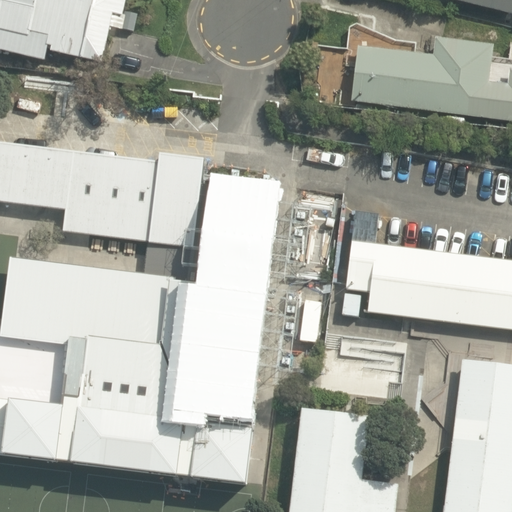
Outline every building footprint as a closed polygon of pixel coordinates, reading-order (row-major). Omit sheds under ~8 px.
[(0,0),(0,50),(44,60),(46,51),(103,64),(114,13),(125,15),(128,0),(0,0)] [(511,0),(437,0),(437,4),(511,19),(511,0)] [(358,45),(351,101),(487,118),(497,44),(434,36),(432,54),(358,45)] [(0,220),(76,230),(74,250),(140,258),(151,158),(0,141),(0,220)] [(209,170),(161,165),(155,217),(203,222),(209,170)] [(278,205),(223,199),(203,379),(258,385),(278,205)] [(511,278),(354,261),(347,329),(511,347),(511,278)] [(166,327),(114,322),(108,377),(160,383),(166,327)] [(511,511),(511,374),(459,368),(442,511),(511,511)] [(52,394),(54,372),(29,370),(27,392),(52,394)] [(250,427),(0,395),(0,449),(243,478),(250,427)] [(365,424),(294,416),(282,511),(384,511),(389,476),(359,472),(365,424)]
